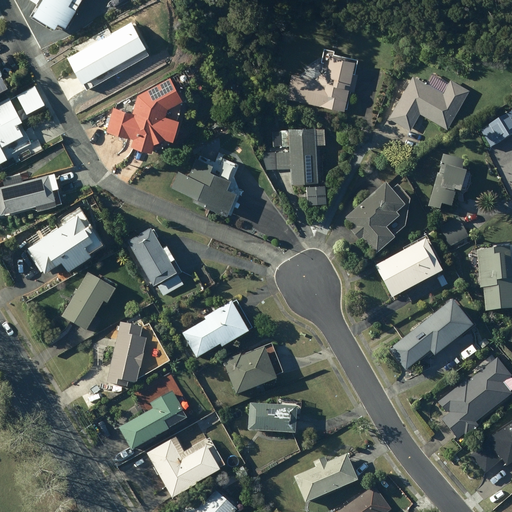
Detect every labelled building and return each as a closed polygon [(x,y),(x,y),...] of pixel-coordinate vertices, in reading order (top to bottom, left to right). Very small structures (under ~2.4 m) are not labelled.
[(72,8),(77,0),(39,0),(31,15),(51,27),(55,22),(63,27),(74,9),(72,8)] [(113,0),(103,0),(98,3),(103,10),(115,3),(113,0)] [(99,34),(74,47),(76,50),(62,58),(79,90),(147,54),(130,21),(101,37),(99,34)] [(290,74),(285,99),(343,111),(353,62),(328,57),(325,71),(318,75),(318,79),(290,74)] [(412,76),(388,118),(409,130),(419,113),(446,129),(468,90),(450,79),(442,93),(412,76)] [(166,108),(180,100),(169,78),(137,95),(131,113),(112,107),(105,131),(128,139),(129,137),(132,138),(129,146),(149,152),(152,143),(162,138),(170,141),(176,120),(163,116),(166,108)] [(36,84),(14,96),(24,114),(46,102),(36,84)] [(0,161),(5,158),(0,148),(0,146),(22,135),(16,124),(21,121),(8,97),(0,100),(0,161)] [(511,111),(480,130),(490,148),(511,134),(511,111)] [(31,128),(40,146),(57,137),(48,120),(31,128)] [(287,130),(280,131),(280,134),(273,134),(274,145),(280,144),(280,146),(288,145),(289,151),(275,152),(276,168),(289,168),(290,184),(317,182),(314,127),(287,129),(287,130)] [(442,155),(427,207),(439,210),(440,205),(450,208),(454,193),(458,194),(464,173),(460,172),(463,161),(442,155)] [(191,200),(225,215),(235,192),(225,188),(228,180),(207,171),(210,165),(194,158),(187,176),(177,171),(170,187),(192,197),(191,200)] [(0,214),(30,206),(35,209),(60,203),(52,173),(47,175),(47,174),(4,185),(3,181),(0,181),(0,214)] [(397,218),(394,214),(403,207),(384,185),(345,218),(354,228),(350,231),(358,241),(362,239),(376,255),(393,239),(384,229),(397,218)] [(27,249),(26,250),(40,271),(41,270),(42,272),(59,260),(66,270),(104,245),(78,207),(67,215),(65,212),(55,218),(59,224),(25,247),(27,249)] [(439,227),(449,247),(467,238),(457,218),(439,227)] [(177,274),(181,272),(165,245),(161,247),(150,227),(127,240),(152,284),(155,282),(163,295),(182,284),(177,274)] [(423,241),(374,267),(391,299),(441,272),(423,241)] [(478,278),(475,278),(476,293),(483,293),(485,313),(511,310),(511,292),(508,249),(476,252),(478,278)] [(86,274),(60,318),(84,333),(102,303),(106,305),(114,290),(86,274)] [(436,346),(438,348),(440,351),(473,325),(454,301),(437,314),(430,320),(422,326),(393,350),(408,369),(416,363),(436,346)] [(230,303),(203,318),(204,320),(181,334),(195,359),(219,346),(220,348),(247,333),(230,303)] [(145,340),(139,338),(141,328),(119,323),(105,384),(125,389),(126,384),(132,385),(134,384),(138,369),(139,370),(142,355),(141,355),(145,340)] [(240,356),(222,362),(235,396),(274,381),(262,349),(240,358),(240,356)] [(450,413),(441,420),(456,440),(463,434),(465,437),(477,427),(474,423),(510,396),(502,385),(510,378),(496,360),(467,382),(466,380),(437,403),(445,413),(448,411),(450,413)] [(180,413),(182,412),(171,393),(149,405),(151,410),(117,430),(130,452),(167,431),(166,430),(177,424),(176,422),(183,419),(180,413)] [(249,404),(247,431),(293,435),(296,408),(249,404)] [(214,412),(197,422),(201,430),(219,420),(214,412)] [(511,424),(486,441),(469,455),(484,474),(500,461),(505,468),(511,463),(511,424)] [(146,454),(170,500),(195,487),(194,485),(218,472),(203,442),(183,453),(175,438),(146,454)] [(312,463),(314,469),(292,478),(303,504),(356,482),(345,456),(326,464),(324,459),(312,463)] [(242,467),(234,471),(239,481),(247,476),(242,467)] [(373,486),(337,511),(387,511),(390,510),(373,486)] [(189,505),(182,511),(233,511),(235,511),(214,492),(203,506),(201,504),(195,510),(189,505)]
